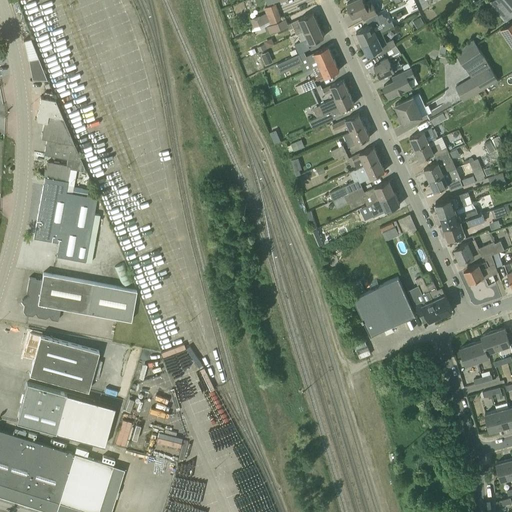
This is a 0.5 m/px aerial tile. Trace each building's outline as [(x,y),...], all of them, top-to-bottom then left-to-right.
[(366,19),(366,20),(377,14),(377,13),(371,1),(365,3),(363,0),(353,0),(347,3),(353,16),(361,13),(364,20),(366,19)] [(511,0),(492,0),(491,2),(506,20),(511,14),(511,0)] [(265,8),(267,12),(267,13),(278,9),(276,4),(265,8)] [(278,9),(267,13),(269,18),(280,14),(278,9)] [(269,18),(267,13),(267,12),(250,19),(253,27),(270,21),(269,18)] [(286,18),(282,20),(271,24),(266,26),(269,33),(277,30),(278,33),(293,27),(297,35),(304,32),(319,25),(313,12),(291,22),(288,24),(286,18)] [(269,18),(270,21),(271,24),(282,20),(280,14),(269,18)] [(377,14),(366,20),(368,25),(356,31),(362,43),(377,36),(382,33),(382,32),(394,26),(391,21),(382,26),(377,14)] [(420,17),(413,21),(417,28),(424,24),(420,17)] [(511,20),(500,29),(511,46),(511,20)] [(324,37),(319,25),(304,32),(308,38),(295,44),(299,54),(310,49),(308,44),(324,37)] [(387,50),(388,50),(396,45),(393,38),(386,42),(382,33),(377,36),(362,43),(367,54),(379,49),(382,54),(387,50)] [(31,39),(24,40),(28,59),(32,79),(47,79),(31,39)] [(484,55),(477,44),(473,39),(464,46),(467,51),(458,57),(472,78),(456,87),(463,100),(498,80),(484,55)] [(396,45),(388,50),(391,58),(389,58),(388,57),(381,60),(382,61),(374,65),(380,77),(394,70),(391,64),(399,60),(397,55),(402,53),(396,45)] [(312,68),(320,64),(334,57),(328,46),(307,56),(309,61),(312,68)] [(289,66),(302,61),(299,54),(277,64),(279,69),(288,64),(289,66)] [(316,75),(318,80),(339,70),(334,57),(320,64),(323,72),(316,75)] [(392,76),(394,80),(384,85),(389,97),(411,86),(408,80),(415,76),(411,67),(405,70),(392,76)] [(317,86),(313,78),(301,84),(302,85),(305,91),(317,86)] [(333,90),(336,98),(349,92),(343,79),(323,88),(325,94),(333,90)] [(305,91),(302,85),(297,87),(299,93),(305,91)] [(484,88),(478,91),(482,98),(487,95),(484,88)] [(336,117),(334,113),(354,104),(349,92),(336,98),(339,104),(331,108),(332,110),(309,120),(313,128),(336,117)] [(395,104),(404,124),(422,116),(428,113),(419,93),(413,96),(395,104)] [(55,98),(40,96),(36,119),(44,121),(66,125),(55,98)] [(446,110),(429,120),(432,126),(447,118),(446,118),(450,116),(446,110)] [(332,125),(335,130),(348,124),(351,131),(364,125),(359,113),(332,125)] [(44,121),(41,137),(47,138),(74,143),(66,125),(44,121)] [(344,134),(347,142),(350,146),(370,137),(364,125),(351,131),(344,134)] [(434,131),(432,127),(410,137),(415,148),(429,142),(426,135),(434,131)] [(434,153),(436,157),(449,152),(442,136),(429,142),(415,148),(420,159),(434,153)] [(44,154),(81,161),(74,143),(47,138),(44,154)] [(484,143),(489,153),(496,150),(491,139),(484,143)] [(296,142),(291,144),(294,151),(299,149),(296,142)] [(508,152),(504,144),(497,148),(500,156),(508,152)] [(347,153),(343,145),(331,150),(335,159),(347,153)] [(352,156),(358,169),(379,159),(374,146),(352,156)] [(436,157),(438,162),(424,168),(429,179),(444,173),(456,168),(449,152),(436,157)] [(70,192),(73,193),(77,170),(86,171),(81,161),(44,154),(67,158),(66,165),(47,161),(46,169),(45,168),(43,176),(45,176),(44,177),(72,182),(70,192)] [(469,162),(477,181),(486,178),(478,158),(474,160),(470,162),(469,162)] [(358,169),(363,181),(385,171),(379,159),(358,169)] [(487,175),(503,170),(501,163),(485,168),(487,175)] [(318,175),(325,172),(323,166),(316,169),(318,175)] [(503,172),(489,177),(493,188),(507,183),(503,172)] [(446,178),(444,173),(429,179),(434,191),(448,185),(450,190),(463,186),(460,178),(455,180),(453,174),(446,178)] [(100,215),(94,213),(97,197),(73,193),(70,192),(72,182),(44,177),(33,237),(63,243),(60,256),(56,255),(56,256),(91,262),(100,215)] [(359,179),(345,185),(349,193),(362,187),(359,179)] [(343,195),(337,198),(333,200),(336,208),(362,196),(366,205),(371,203),(394,192),(389,180),(364,191),(362,187),(349,193),(343,195)] [(343,195),(340,187),(333,190),(337,198),(343,195)] [(440,215),(457,209),(455,203),(470,198),(467,191),(435,202),(440,215)] [(371,211),(373,216),(400,204),(394,192),(371,203),(374,209),(371,211)] [(494,218),(506,214),(504,206),(491,210),(494,218)] [(457,209),(440,215),(444,226),(478,215),(476,208),(459,214),(457,209)] [(482,213),(478,215),(444,226),(448,239),(464,233),(463,228),(484,221),(482,213)] [(403,231),(400,225),(397,219),(393,221),(396,227),(398,233),(403,231)] [(394,226),(392,221),(380,227),(381,231),(394,226)] [(317,229),(312,231),(318,246),(323,244),(317,229)] [(491,254),(498,251),(504,249),(500,240),(496,242),(495,240),(491,242),(478,247),(478,246),(474,239),(468,242),(460,245),(460,247),(454,249),(460,262),(474,256),(473,255),(480,252),(482,257),(484,256),(491,253),(491,254)] [(498,251),(491,254),(495,267),(503,264),(498,251)] [(495,267),(491,254),(491,253),(484,256),(486,261),(479,264),(479,263),(464,270),(469,283),(483,276),(484,278),(492,274),(490,269),(495,267)] [(429,272),(422,275),(440,316),(446,313),(447,312),(452,310),(442,288),(437,290),(429,272)] [(25,314),(27,314),(32,315),(35,313),(38,316),(46,317),(49,315),(51,319),(58,320),(60,307),(131,320),(136,290),(52,274),(43,273),(42,280),(29,277),(26,292),(29,295),(22,300),(24,303),(23,310),(25,314)] [(435,318),(440,316),(422,275),(421,275),(422,276),(415,279),(421,291),(416,294),(418,297),(412,300),(419,315),(425,312),(429,320),(434,318),(435,318)] [(390,325),(393,324),(415,314),(398,277),(353,297),(370,334),(383,329),(383,327),(389,324),(390,325)] [(499,348),(510,344),(504,327),(493,331),(499,348)] [(481,335),(483,340),(488,357),(489,356),(487,352),(499,348),(493,331),(481,335)] [(30,374),(87,390),(99,350),(30,332),(28,340),(27,339),(26,340),(25,342),(26,343),(27,343),(24,351),(34,354),(30,374)] [(483,340),(471,344),(477,360),(488,357),(483,340)] [(477,360),(471,344),(460,347),(466,364),(477,360)] [(491,374),(480,377),(481,382),(492,379),(491,374)] [(466,380),(468,386),(481,382),(480,377),(469,380),(469,379),(466,380)] [(27,382),(16,420),(16,421),(104,443),(114,402),(27,382)] [(495,405),(496,410),(501,427),(511,424),(511,421),(508,407),(507,402),(495,405)] [(501,427),(496,410),(485,413),(489,431),(501,427)] [(121,419),(116,442),(125,445),(131,421),(121,419)] [(0,495),(52,511),(97,511),(113,465),(75,453),(0,429),(0,495)] [(153,453),(176,460),(182,438),(159,432),(153,453)] [(511,476),(511,475),(508,459),(496,463),(501,480),(511,476)]
